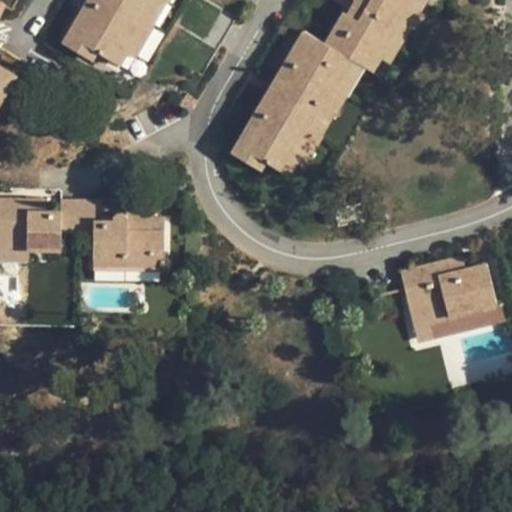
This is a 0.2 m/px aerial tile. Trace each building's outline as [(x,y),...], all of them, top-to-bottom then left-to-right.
[(0,0),(0,2),(12,10),(17,0),(0,0)] [(88,0),(64,44),(93,60),(98,52),(120,65),(127,51),(146,20),(152,24),(167,1),(165,0),(88,0)] [(156,27),(146,43),(203,75),(245,0),(170,0),(169,2),(156,27)] [(268,94),(233,153),(261,169),(266,160),(288,175),(296,162),(316,128),(322,132),(336,108),(330,104),(356,59),(365,64),(375,71),(415,0),(369,0),(359,20),(348,13),(346,11),(327,43),(305,30),(279,75),(281,77),(302,89),(291,108),(269,95),(268,94)] [(354,0),(348,13),(359,20),(369,0),(354,0)] [(146,20),(127,51),(137,57),(146,43),(156,27),(152,24),(146,20)] [(356,59),(330,104),(336,108),(339,110),(365,64),(356,59)] [(0,101),(16,74),(0,65),(0,101)] [(281,77),(269,95),(291,108),(302,89),(281,77)] [(316,128),(296,162),(307,167),(326,135),(316,128)] [(77,232),(78,200),(61,200),(60,211),(46,210),(46,198),(0,196),(0,249),(28,249),(62,249),(61,231),(77,232)] [(78,200),(77,232),(95,233),(94,258),(127,258),(165,258),(165,216),(152,215),(151,200),(137,200),(137,221),(128,221),(127,218),(127,216),(124,213),(120,213),(118,213),(115,216),(113,218),(113,221),(96,221),(95,199),(78,200)] [(128,199),(128,221),(137,221),(137,200),(128,199)] [(334,208),(338,226),(368,219),(365,202),(334,208)] [(0,260),(29,261),(28,249),(0,249),(0,260)] [(441,267),(464,260),(463,255),(440,262),(441,267)] [(165,266),(165,258),(127,258),(127,266),(165,266)] [(421,293),(430,329),(467,319),(465,313),(498,305),(487,263),(467,270),(464,260),(441,267),(440,262),(436,263),(402,273),(406,288),(408,297),(421,293)] [(418,333),(430,329),(421,293),(408,297),(418,333)]
